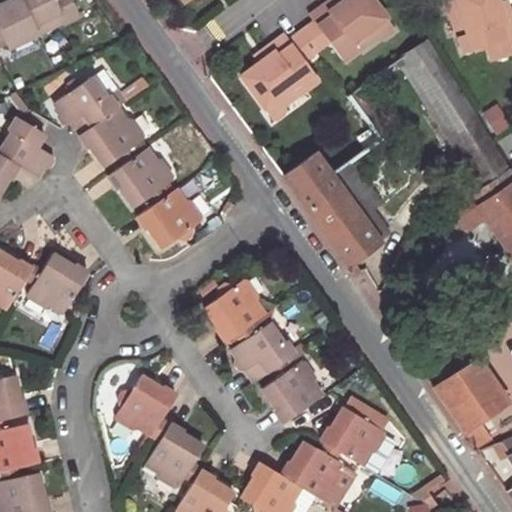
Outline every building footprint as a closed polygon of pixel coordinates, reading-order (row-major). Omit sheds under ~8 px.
[(8,47),(37,34),(20,0),(9,0),(0,4),(0,43),(5,41),(8,47)] [(20,0),(37,34),(63,21),(65,24),(79,17),(70,0),(20,0)] [(328,43),(342,62),(378,36),(372,29),(385,19),(371,0),(343,0),(344,0),(331,9),(327,3),(308,17),(313,23),(328,43)] [(331,9),(344,0),(343,0),(331,0),(327,3),(331,9)] [(453,0),(437,0),(440,9),(446,7),(455,4),(453,0)] [(495,0),(453,0),(455,4),(446,7),(460,49),(483,42),(506,35),(511,32),(511,27),(506,10),(499,12),(495,0)] [(495,0),(499,12),(506,10),(503,0),(495,0)] [(378,36),(381,41),(394,31),(385,19),(372,29),(378,36)] [(300,32),(315,53),(328,43),(313,23),(300,32)] [(300,32),(288,42),(303,62),(315,53),(300,32)] [(257,65),(239,78),(263,110),(276,100),(281,108),(317,81),(303,62),(288,42),(283,35),(265,49),(269,55),(257,65)] [(483,42),(487,57),(511,50),(506,35),(483,42)] [(422,39),(348,93),(382,139),(421,112),(476,190),(505,170),(422,39)] [(265,49),(253,58),(257,65),(269,55),(265,49)] [(59,121),(64,123),(77,115),(85,126),(112,106),(103,94),(100,96),(85,76),(78,81),(70,81),(63,86),(62,92),(49,101),(55,110),(54,115),(59,121)] [(263,110),(272,122),(285,112),(281,108),(276,100),(263,110)] [(120,162),(133,153),(127,144),(135,138),(136,134),(126,121),(121,119),(112,106),(85,126),(73,134),(82,147),(84,145),(100,165),(115,154),(120,162)] [(5,131),(0,139),(0,156),(15,165),(31,175),(38,166),(44,166),(48,159),(46,154),(32,144),(38,134),(9,116),(2,129),(5,131)] [(149,159),(141,148),(133,153),(120,162),(103,175),(112,188),(115,186),(129,206),(140,199),(147,194),(152,201),(162,193),(157,187),(165,181),(165,172),(156,161),(149,159)] [(378,244),(329,177),(312,154),(281,177),(346,266),(378,244)] [(0,181),(3,178),(6,180),(15,165),(0,156),(0,181)] [(482,216),(511,257),(511,180),(505,170),(476,190),(470,194),(478,205),(475,207),(482,216)] [(179,198),(171,187),(162,193),(152,201),(131,215),(142,231),(146,229),(158,245),(172,234),(181,235),(187,230),(188,223),(193,219),(194,213),(185,200),(179,198)] [(446,242),(482,216),(475,207),(478,205),(470,194),(431,221),(446,242)] [(222,202),(217,210),(226,214),(231,205),(222,202)] [(262,247),(251,249),(253,259),(263,257),(262,247)] [(0,303),(5,306),(24,275),(29,266),(14,259),(13,261),(0,253),(0,303)] [(29,266),(24,275),(31,279),(26,288),(26,295),(43,304),(47,303),(61,313),(84,272),(69,263),(68,265),(48,253),(38,268),(31,263),(29,266)] [(351,276),(364,303),(378,297),(365,270),(351,276)] [(252,319),(261,312),(253,299),(252,293),(244,280),(238,279),(231,284),(223,284),(217,288),(216,295),(201,306),(214,325),(212,327),(222,341),(240,328),(252,319)] [(256,326),(252,319),(240,328),(244,335),(227,348),(233,358),(231,362),(236,368),(242,370),(250,381),(271,367),(281,359),(291,352),(282,339),(280,341),(265,320),(256,326)] [(407,327),(395,334),(408,353),(420,346),(407,327)] [(286,366),(281,359),(271,367),(275,374),(258,387),(272,406),(269,408),(279,421),(318,393),(310,380),(310,375),(301,361),(295,360),(286,366)] [(474,359),(432,387),(463,431),(482,418),(504,403),(474,359)] [(0,418),(1,418),(22,413),(17,398),(15,398),(9,375),(0,377),(0,418)] [(156,387),(137,375),(131,385),(125,388),(120,395),(122,403),(117,411),(117,415),(133,425),(137,424),(150,431),(173,393),(158,385),(156,387)] [(329,425),(327,424),(317,439),(324,443),(336,450),(359,464),(368,447),(372,447),(381,432),(380,427),(373,423),(371,416),(364,412),(357,414),(342,404),(329,425)] [(3,428),(1,418),(0,418),(0,469),(1,469),(14,466),(34,461),(30,446),(27,447),(21,424),(3,428)] [(496,438),(482,418),(463,431),(477,452),(496,438)] [(192,461),(193,458),(199,446),(177,433),(180,429),(168,422),(145,461),(158,469),(159,474),(174,483),(180,480),(184,473),(191,478),(197,467),(198,465),(192,461)] [(510,455),(511,458),(511,488),(505,492),(511,503),(511,438),(498,445),(504,458),(510,455)] [(320,449),(312,446),(300,440),(288,461),(284,459),(277,472),(297,485),(318,498),(328,483),(333,481),(341,467),(338,461),(332,457),(336,450),(324,443),(320,449)] [(249,475),(238,494),(254,503),(256,510),(259,511),(284,511),(291,501),(290,496),(297,485),(277,472),(256,460),(247,474),(249,475)] [(16,476),(14,466),(1,469),(2,478),(0,478),(0,511),(35,511),(42,511),(47,509),(43,495),(40,495),(33,472),(16,476)] [(191,478),(175,506),(184,511),(222,511),(224,509),(222,503),(230,491),(208,478),(210,476),(197,467),(191,478)] [(443,487),(434,493),(440,503),(450,496),(443,487)]
